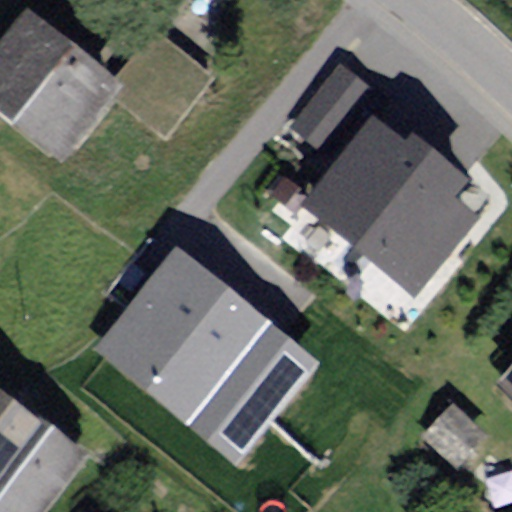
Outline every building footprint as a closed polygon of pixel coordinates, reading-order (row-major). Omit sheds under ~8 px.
[(103,90),(12,19),(0,33),(0,92),(63,142),(103,90)] [(208,78),(149,36),(111,88),(170,130),(208,78)] [(326,157),(384,93),(344,58),(287,122),(326,157)] [(406,163),(371,134),(314,204),(415,287),(466,225),(441,204),(458,183),(417,149),(406,163)] [(93,346),(238,459),(323,350),(177,238),(93,346)] [(511,345),(482,377),(511,404),(511,345)] [(27,511),(65,457),(0,412),(0,511),(27,511)]
